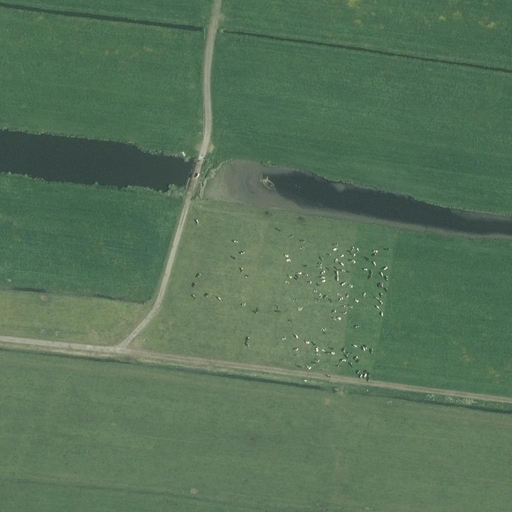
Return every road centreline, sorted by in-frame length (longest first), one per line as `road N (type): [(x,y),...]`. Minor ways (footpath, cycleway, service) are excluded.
road 1 (track): [(218,0),(208,136),(154,307),(135,337),(116,350),(0,339)]
road 2 (track): [(116,350),(511,402)]
